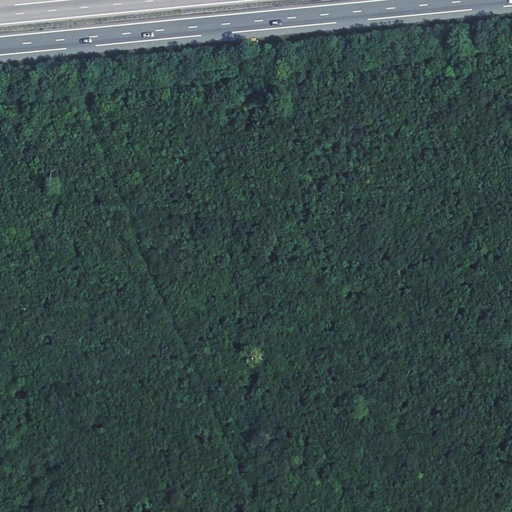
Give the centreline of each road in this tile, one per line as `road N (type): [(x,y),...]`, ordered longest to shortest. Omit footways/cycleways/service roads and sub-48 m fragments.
road 1 (motorway): [(0,45),(475,0)]
road 2 (motorway): [(159,0),(0,15)]
